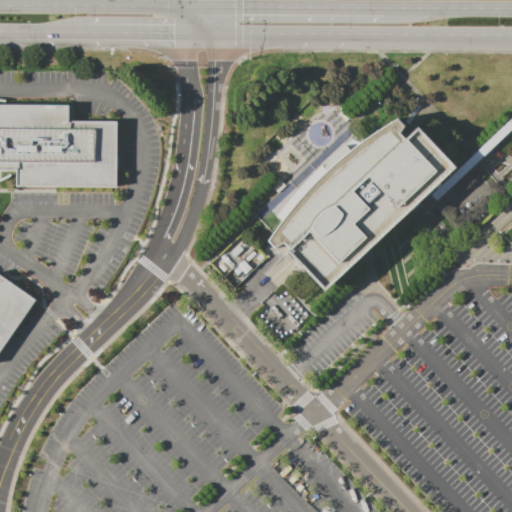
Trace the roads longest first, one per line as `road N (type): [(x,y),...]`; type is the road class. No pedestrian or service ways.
road 1 (residential): [(316,414),(165,256)]
road 2 (primary): [(206,8),(0,5)]
road 3 (primary): [(384,9),(206,8)]
road 4 (tertiary): [(94,339),(42,393),(0,483)]
road 5 (primary): [(345,35),(511,35)]
road 6 (tertiary): [(200,187),(214,35)]
road 7 (tertiary): [(184,35),(180,175)]
road 8 (residential): [(407,511),(316,414)]
road 9 (primary): [(511,9),(384,9)]
